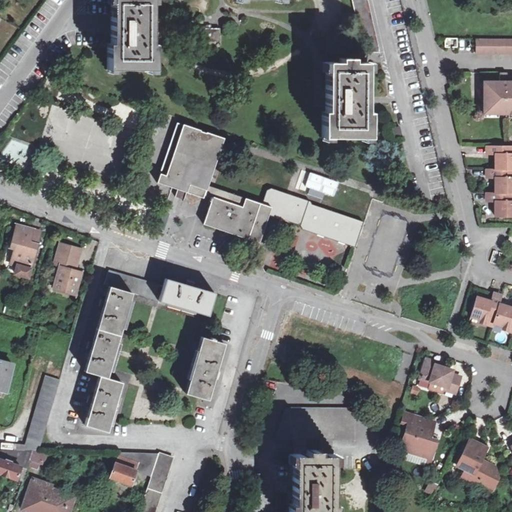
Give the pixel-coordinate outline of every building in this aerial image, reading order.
[(149,0),(110,0),(110,53),(107,53),(107,73),(154,72),(154,53),(150,52),(149,0)] [(351,0),(364,51),(380,52),(366,0),(351,0)] [(193,30),(193,43),(218,43),(218,29),(193,30)] [(474,54),(511,53),(511,38),(474,39),(474,54)] [(366,61),(327,62),(327,117),(324,117),(324,136),(370,136),(371,117),(367,117),(366,61)] [(482,113),(511,112),(511,76),(505,76),(505,73),(497,73),(497,82),(482,82),(482,113)] [(271,205),(258,201),(202,182),(219,135),(202,129),(201,132),(195,130),(196,127),(178,121),(157,180),(174,185),(204,196),(205,193),(211,195),(209,200),(212,201),(205,221),(234,231),(259,240),(269,213),(271,205)] [(400,126),(393,127),(394,136),(403,135),(400,126)] [(493,170),(506,170),(511,169),(511,149),(506,150),(506,146),(484,146),(484,150),(484,155),(493,155),(493,170)] [(493,178),(493,193),(505,194),(511,193),(511,173),(505,174),(506,170),(493,170),(484,170),(485,174),(485,178),(493,178)] [(271,205),(269,213),(301,224),(304,228),(353,245),(361,219),(313,203),(309,198),(268,184),(262,185),(258,201),(271,205)] [(183,198),(184,191),(176,189),(174,196),(183,198)] [(511,197),(505,197),(505,194),(493,193),(485,193),(485,198),(484,202),(493,202),(493,217),(511,216),(511,197)] [(31,245),(33,232),(19,228),(15,241),(19,242),(13,265),(19,266),(17,275),(30,279),(39,247),(31,245)] [(42,235),(33,232),(31,245),(39,247),(42,235)] [(62,246),(60,252),(80,258),(82,252),(62,246)] [(499,253),(491,251),(487,263),(495,265),(499,253)] [(77,272),(80,258),(60,252),(58,259),(64,261),(62,268),(56,290),(77,296),(83,274),(77,272)] [(270,266),(280,269),(284,256),(275,253),(270,266)] [(64,261),(58,259),(56,266),(62,268),(64,261)] [(111,267),(106,280),(111,282),(133,289),(156,295),(159,283),(111,267)] [(214,289),(195,283),(196,280),(192,278),(188,277),(187,281),(168,275),(165,285),(161,297),(208,312),(214,289)] [(105,301),(98,323),(121,330),(133,289),(111,282),(107,294),(105,293),(104,297),(103,300),(105,301)] [(490,316),(493,317),(497,304),(499,296),(495,295),(491,294),(488,302),(475,298),(469,317),(479,320),(478,323),(487,326),(490,316)] [(493,317),(491,324),(501,326),(500,330),(510,332),(511,324),(511,305),(511,308),(497,304),(493,317)] [(98,323),(95,335),(93,334),(91,338),(90,341),(93,342),(86,365),(97,370),(107,373),(121,330),(98,323)] [(201,334),(184,390),(206,397),(213,376),(216,377),(218,369),(215,368),(223,340),(201,334)] [(433,366),(434,363),(424,360),(418,380),(444,389),(444,392),(454,395),(459,379),(450,376),(451,372),(441,369),(433,366)] [(0,389),(8,392),(14,366),(0,361),(0,389)] [(107,373),(97,370),(91,389),(88,388),(87,391),(86,394),(89,395),(82,419),(104,426),(120,377),(107,373)] [(64,377),(50,373),(29,442),(29,447),(30,450),(33,450),(44,450),(64,377)] [(276,429),(276,435),(351,436),(351,418),(331,418),(331,409),(285,408),(276,429)] [(408,424),(402,444),(431,452),(434,442),(427,440),(430,431),(423,429),(426,419),(405,413),(402,422),(408,424)] [(477,444),(468,440),(455,467),(465,471),(461,478),(475,485),(475,484),(491,491),(497,478),(491,475),(494,468),(480,461),(484,451),(476,447),(477,444)] [(431,452),(402,444),(397,458),(427,467),(431,452)] [(0,473),(16,479),(26,451),(0,450),(0,473)] [(26,451),(16,479),(22,481),(33,451),(26,451)] [(137,511),(153,511),(169,455),(155,451),(137,511)] [(332,453),(293,453),(292,509),(288,508),(288,511),(335,511),(335,508),(332,508),(332,453)] [(21,511),(69,511),(76,491),(28,477),(18,511),(21,511)] [(423,491),(432,494),(436,483),(427,480),(423,491)]
